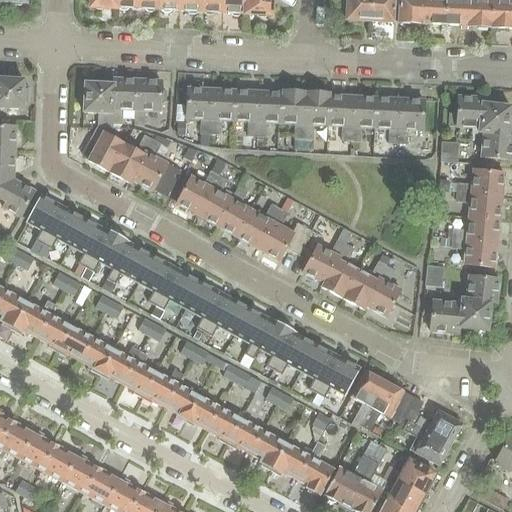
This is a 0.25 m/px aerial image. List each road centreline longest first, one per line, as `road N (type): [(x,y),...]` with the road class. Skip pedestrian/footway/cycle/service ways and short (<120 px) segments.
road 1 (residential): [(511,373),(406,363),(61,175),(51,158),(55,45)]
road 2 (residential): [(263,511),(0,367)]
road 3 (residential): [(307,58),(55,45)]
road 4 (residential): [(511,69),(307,58)]
